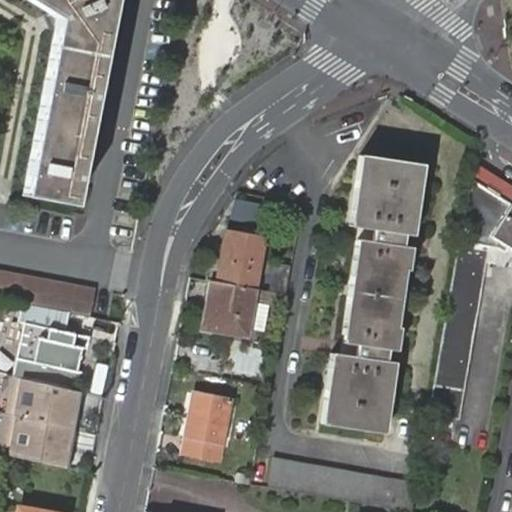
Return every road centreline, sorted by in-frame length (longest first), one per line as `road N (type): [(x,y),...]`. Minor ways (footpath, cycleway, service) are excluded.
road 1 (residential): [(387,30),(226,145),(192,192),(167,265),(119,511)]
road 2 (tertiary): [(387,30),(511,120)]
